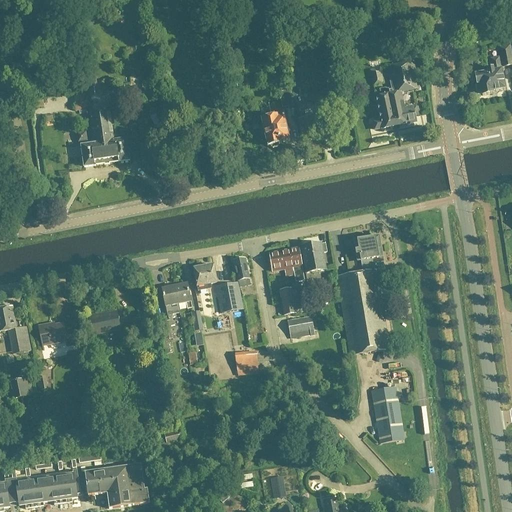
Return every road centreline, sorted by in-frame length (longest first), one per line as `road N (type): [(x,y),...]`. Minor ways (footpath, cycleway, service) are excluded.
road 1 (tertiary): [(0,237),(451,147)]
road 2 (residential): [(418,511),(278,357),(253,244)]
road 3 (tertiary): [(494,420),(461,198)]
road 4 (residential): [(253,244),(461,198)]
road 5 (tertiary): [(451,147),(442,73),(462,0)]
road 6 (residential): [(0,291),(132,264)]
